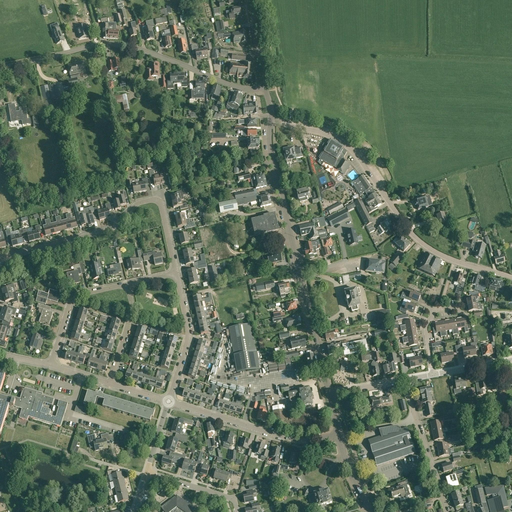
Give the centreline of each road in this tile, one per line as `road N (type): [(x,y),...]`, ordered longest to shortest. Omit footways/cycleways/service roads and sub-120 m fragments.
road 1 (residential): [(511,277),(426,246),(341,141),(271,115)]
road 2 (tertiary): [(328,393),(271,157),(271,115)]
road 3 (residential): [(0,66),(109,43),(235,86),(264,86)]
road 4 (residential): [(175,273),(155,199),(136,204),(109,229),(0,259)]
road 5 (residential): [(338,434),(297,440),(168,401)]
road 6 (residential): [(446,511),(403,379)]
road 7 (residential): [(168,401),(188,333),(175,273)]
road 8 (residential): [(50,364),(74,297),(127,283)]
